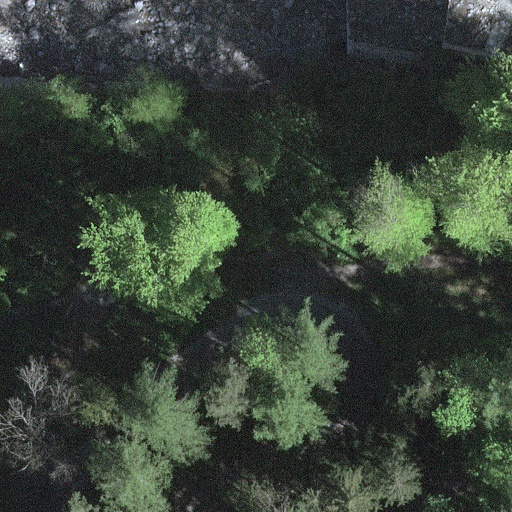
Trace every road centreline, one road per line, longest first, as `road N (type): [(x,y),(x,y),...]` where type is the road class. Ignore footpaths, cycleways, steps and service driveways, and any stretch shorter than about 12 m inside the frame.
road 1 (track): [(24,511),(36,423),(99,281),(153,214),(249,165)]
road 2 (track): [(64,511),(106,431),(196,346),(259,302),(334,305)]
road 3 (track): [(334,305),(362,358),(335,425),(227,483),(210,511)]
road 4 (track): [(418,511),(511,421)]
